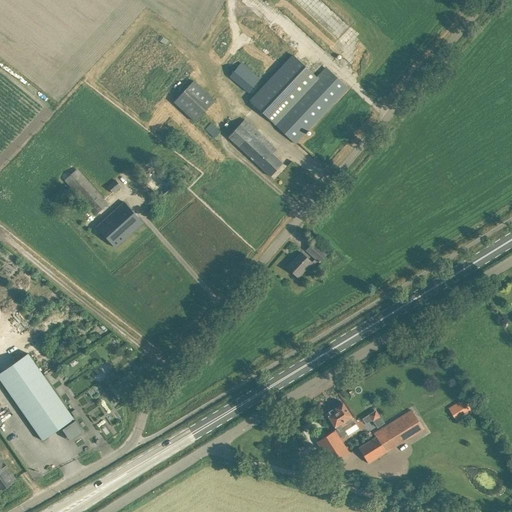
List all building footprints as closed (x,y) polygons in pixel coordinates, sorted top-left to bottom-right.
[(249,100),(274,124),(316,79),(291,56),(249,100)] [(230,78),(248,92),(260,78),(242,63),(230,78)] [(347,88),(340,81),(326,68),(316,79),(274,124),(295,143),(347,88)] [(174,102),(195,122),(215,100),(194,81),(174,102)] [(56,122),(113,179),(124,167),(67,111),(56,122)] [(276,149),(269,142),(245,120),(228,137),(270,177),(283,163),(272,153),(276,149)] [(220,132),(211,123),(205,129),(215,138),(220,132)] [(174,186),(167,178),(152,159),(137,171),(159,198),(174,186)] [(109,204),(100,194),(78,168),(64,180),(96,215),(109,204)] [(115,180),(107,187),(113,193),(121,186),(115,180)] [(143,223),(136,215),(124,202),(97,227),(115,248),(143,223)] [(306,250),(319,262),(326,255),(313,242),(306,250)] [(312,263),(308,259),(301,252),(295,259),(296,260),(288,268),(287,267),(298,278),(312,263)] [(0,372),(0,379),(43,441),(63,427),(64,428),(62,429),(67,436),(68,434),(71,438),(74,436),(75,437),(83,432),(75,421),(73,422),(72,420),(74,419),(28,353),(0,372)] [(448,407),(455,418),(470,409),(463,398),(448,407)] [(356,424),(347,410),(341,401),(334,406),(336,408),(326,414),(337,429),(317,442),(331,465),(349,454),(339,438),(346,434),(345,431),(356,424)] [(377,409),(363,417),(370,429),(384,422),(377,409)] [(359,448),(368,463),(423,429),(411,410),(374,433),(376,437),(359,448)] [(0,490),(16,479),(10,471),(0,456),(0,490)]
